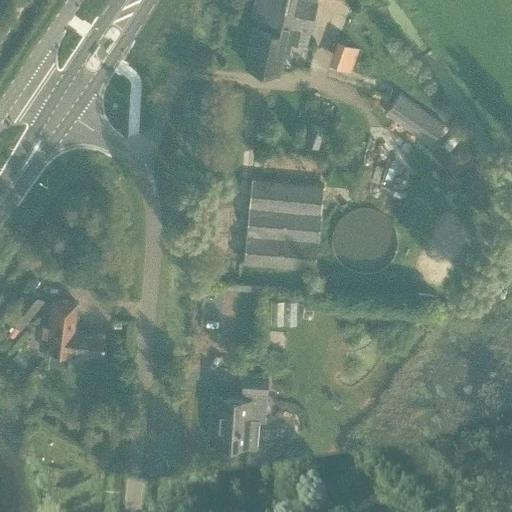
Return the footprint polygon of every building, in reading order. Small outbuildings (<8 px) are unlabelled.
[(289,52),(292,41),(306,44),(316,0),(254,0),(250,16),(259,18),(258,25),(252,24),(243,65),(281,74),(286,51),(289,52)] [(324,54),(346,66),(358,43),(336,31),(324,54)] [(443,123),(399,92),(385,112),(430,143),(443,123)] [(323,128),(312,124),(306,141),(318,145),(323,128)] [(430,148),(434,157),(450,151),(446,141),(430,148)] [(252,178),(247,224),(243,262),(315,269),(324,185),(252,178)] [(344,193),(335,196),(340,213),(349,210),(344,193)] [(44,299),(30,287),(6,316),(21,328),(44,299)] [(73,328),(72,328),(74,300),(50,298),(46,350),(52,350),(51,360),(63,361),(64,352),(70,353),(70,350),(103,354),(105,335),(73,331),(73,328)] [(313,298),(302,298),(302,307),(312,307),(313,298)] [(401,310),(401,317),(406,322),(413,322),(418,318),(418,311),(413,306),(406,305),(401,310)] [(258,418),(258,420),(266,420),(268,392),(267,392),(268,375),(244,373),(243,390),(244,390),(244,397),(217,395),(214,443),(255,446),(256,418),(258,418)]
